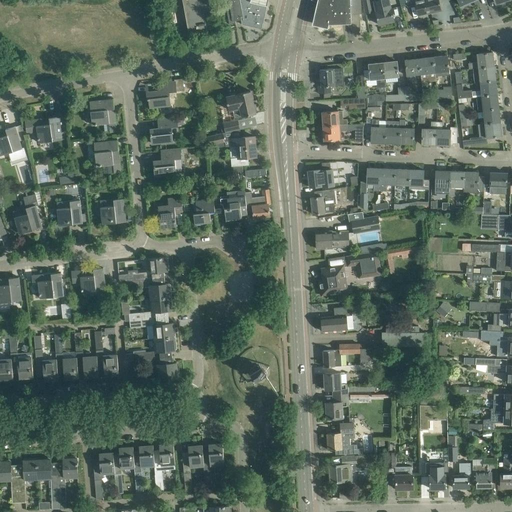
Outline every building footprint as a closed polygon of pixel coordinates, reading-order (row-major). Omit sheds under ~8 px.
[(183,0),(189,32),(213,27),(208,0),(183,0)] [(226,0),(230,22),(236,21),(233,18),(242,17),(243,22),(262,27),(268,3),(259,0),(226,0)] [(317,0),(312,24),(328,28),(329,24),(352,23),(351,14),(362,13),(360,0),(317,0)] [(369,0),(362,0),(363,2),(366,14),(373,12),(370,1),(369,0)] [(389,0),(378,0),(373,1),(379,24),(394,21),(389,0)] [(418,15),(430,13),(427,0),(401,0),(403,6),(407,5),(407,6),(416,4),(418,15)] [(427,0),(430,13),(441,10),(438,0),(427,0)] [(468,63),(469,69),(473,68),(494,66),(493,52),(477,53),(478,62),(468,63)] [(447,55),(433,57),(435,72),(449,71),(447,55)] [(419,58),(421,74),(422,80),(435,79),(435,72),(433,57),(419,58)] [(421,74),(419,58),(405,60),(407,75),(421,74)] [(397,61),(383,62),(385,78),(399,76),(397,61)] [(385,78),(383,62),(368,64),(370,79),(377,79),(378,88),(386,87),(385,78)] [(474,82),(480,82),(496,80),(494,66),(473,68),(474,82)] [(331,86),(335,85),(344,85),(343,68),(320,69),(321,80),(318,80),(319,93),(331,93),(331,86)] [(195,77),(174,79),(174,80),(174,81),(158,83),(158,90),(147,92),(148,99),(149,99),(150,107),(170,105),(169,92),(184,90),(183,85),(195,84),(195,77)] [(463,98),(469,97),(482,95),(497,94),(496,80),(480,82),(481,91),(473,92),(473,89),(468,90),(463,91),(462,84),(457,84),(458,98),(463,98)] [(367,98),(366,95),(365,86),(364,86),(358,87),(357,87),(358,98),(365,98),(367,98)] [(410,86),(404,87),(405,100),(424,99),(423,93),(415,93),(415,92),(410,92),(410,86)] [(394,100),(405,100),(404,87),(398,87),(398,94),(386,95),(386,100),(394,100)] [(424,99),(431,99),(430,89),(423,89),(423,93),(424,99)] [(229,96),(226,97),(229,110),(232,109),(234,117),(242,115),(242,116),(256,113),(255,111),(257,110),(256,103),(254,104),(251,91),(237,93),(238,94),(236,94),(236,92),(229,94),(229,96)] [(377,101),(386,100),(386,95),(386,93),(366,95),(367,98),(367,106),(377,105),(377,101)] [(497,94),(482,95),(483,109),(499,108),(497,94)] [(113,99),(90,101),(92,124),(104,123),(105,132),(116,131),(113,99)] [(419,103),(419,114),(425,114),(425,108),(433,108),(433,103),(419,103)] [(373,106),(367,106),(366,137),(371,137),(371,142),(385,143),(386,127),(378,127),(378,119),(373,119),(373,106)] [(483,109),(485,123),(500,122),(499,108),(483,109)] [(322,112),(323,126),(339,125),(338,111),(322,112)] [(472,118),(466,119),(465,111),(460,112),(461,126),(473,125),(472,118)] [(25,121),(26,132),(37,130),(39,142),(62,139),(59,116),(25,121)] [(178,125),(177,117),(158,119),(159,128),(151,129),(151,133),(151,135),(152,143),(173,141),(172,127),(178,127),(178,125)] [(386,120),(386,127),(385,143),(399,143),(400,119),(400,121),(386,120)] [(405,119),(400,119),(399,143),(414,144),(414,128),(405,128),(405,119)] [(221,126),(222,132),(240,129),(238,120),(223,123),(224,125),(221,126)] [(436,144),(437,121),(431,121),(431,128),(422,128),(422,144),(436,144)] [(457,127),(453,127),(450,127),(450,129),(442,129),(443,121),(437,121),(436,144),(450,145),(450,143),(457,143),(457,133),(457,127)] [(463,140),(463,146),(487,143),(487,137),(502,136),(500,122),(485,123),(477,124),(478,130),(485,129),(486,136),(469,138),(470,139),(463,140)] [(364,124),(339,125),(323,126),(324,140),(340,139),(339,131),(355,130),(355,142),(363,142),(364,124)] [(8,152),(11,159),(24,155),(22,148),(15,126),(0,130),(0,153),(0,155),(8,152)] [(223,134),(206,137),(208,145),(225,141),(223,134)] [(242,137),(229,138),(229,140),(230,146),(230,149),(231,158),(231,166),(232,172),(243,170),(242,165),(249,165),(248,157),(256,156),(255,136),(245,137),(242,137)] [(109,173),(121,172),(117,140),(94,142),(96,165),(108,164),(109,173)] [(181,158),(180,149),(161,151),(162,160),(153,161),(154,167),(155,175),(176,173),(175,159),(181,158)] [(330,162),(322,162),(323,170),(331,169),(330,162)] [(374,190),(381,191),(382,168),(367,167),(367,183),(374,183),(374,190)] [(396,168),(382,168),(381,191),(387,191),(387,184),(395,184),(396,168)] [(410,169),(396,168),(395,184),(409,185),(410,169)] [(246,177),(267,175),(266,169),(245,171),(246,177)] [(319,170),(308,171),(309,181),(308,181),(309,185),(310,185),(310,187),(321,186),(321,187),(334,185),(332,169),(331,169),(323,170),(319,170)] [(424,170),(410,169),(409,185),(423,185),(424,170)] [(450,186),(450,170),(436,170),(435,193),(449,194),(450,186)] [(464,171),(450,170),(450,186),(449,194),(449,196),(455,196),(455,186),(463,187),(464,171)] [(478,171),(464,171),(463,187),(463,192),(484,193),(484,176),(478,176),(478,171)] [(490,185),(490,193),(498,193),(506,194),(506,186),(507,173),(490,172),(490,182),(490,185)] [(246,197),(247,214),(248,215),(253,214),(254,219),(263,218),(263,216),(270,215),(268,204),(270,203),(268,189),(262,190),(263,198),(246,200),(246,197)] [(334,203),(336,203),(334,189),(315,191),(316,197),(311,198),(313,214),(324,213),(324,212),(335,211),(334,203)] [(238,191),(238,197),(228,198),(227,192),(220,193),(221,204),(224,203),(226,220),(242,219),(242,214),(247,214),(246,197),(245,191),(238,191)] [(39,205),(35,194),(23,197),(26,207),(13,211),(17,224),(20,233),(42,227),(36,206),(39,205)] [(183,214),(181,197),(168,198),(169,205),(158,206),(161,227),(176,225),(175,214),(183,214)] [(126,221),(123,198),(100,200),(103,224),(126,221)] [(82,223),(81,213),(80,199),(57,202),(59,225),(82,223)] [(210,212),(215,211),(214,201),(214,199),(196,201),(197,212),(194,213),(195,224),(211,222),(210,212)] [(491,201),(483,201),(483,213),(491,213),(491,201)] [(358,212),(352,213),(353,220),(352,220),(354,233),(380,229),(378,215),(363,218),(362,211),(358,212)] [(332,248),(350,247),(349,230),(316,231),(317,248),(332,248)] [(424,245),(387,252),(388,256),(386,257),(389,273),(395,272),(392,256),(402,254),(402,258),(408,257),(408,253),(425,250),(424,245)] [(359,278),(381,275),(381,272),(377,251),(353,255),(346,256),(347,263),(347,266),(348,266),(357,265),(359,275),(359,278)] [(511,251),(497,251),(496,270),(511,270),(511,251)] [(161,257),(159,257),(147,259),(148,271),(138,272),(139,280),(162,278),(165,277),(164,271),(168,270),(166,257),(161,257)] [(323,279),(319,280),(321,294),(323,295),(340,293),(339,289),(347,288),(346,282),(344,266),(344,265),(329,267),(321,268),(323,279)] [(103,267),(80,270),(71,271),(72,282),(81,281),(83,293),(106,291),(103,267)] [(32,275),(32,282),(39,281),(40,298),(64,295),(61,272),(32,275)] [(129,281),(128,273),(119,274),(119,282),(126,281),(129,281)] [(481,274),(468,273),(467,282),(491,283),(491,274),(482,274),(481,274)] [(0,302),(22,300),(19,277),(0,278),(0,302)] [(137,287),(149,285),(151,299),(170,297),(169,283),(165,283),(165,277),(162,278),(139,280),(136,280),(137,287)] [(495,281),(494,289),(501,289),(501,297),(511,297),(511,280),(507,281),(501,280),(500,280),(495,280),(495,281)] [(171,310),(170,297),(151,299),(152,311),(141,312),(142,319),(166,317),(169,317),(168,310),(171,310)] [(500,311),(500,303),(500,302),(470,301),(470,309),(486,310),(486,311),(500,311)] [(438,311),(445,316),(451,309),(444,303),(438,311)] [(353,328),(352,315),(352,306),(334,307),(335,316),(321,317),(322,331),(348,329),(348,328),(353,328)] [(511,308),(510,309),(510,314),(499,313),(499,325),(511,325),(511,308)] [(130,321),(130,327),(141,326),(147,326),(148,338),(155,338),(174,336),(173,323),(169,323),(169,317),(166,317),(142,319),(130,321)] [(426,333),(419,333),(419,326),(387,326),(387,332),(382,332),(382,345),(426,346),(426,333)] [(481,330),(481,337),(489,337),(488,345),(508,345),(508,354),(511,354),(511,336),(509,337),(503,337),(504,331),(481,330)] [(101,331),(94,331),(97,356),(98,369),(104,369),(105,375),(119,374),(118,364),(117,354),(103,355),(101,331)] [(16,333),(9,334),(11,358),(12,372),(13,372),(19,371),(19,378),(33,377),(33,367),(32,357),(31,352),(18,353),(16,333)] [(155,338),(157,351),(144,352),(133,353),(133,354),(126,354),(126,361),(134,360),(170,357),(172,356),(172,350),(175,349),(174,336),(155,338)] [(41,337),(34,338),(37,366),(37,376),(44,375),(44,380),(59,379),(58,372),(56,360),(43,361),(41,337)] [(341,353),(360,352),(359,343),(350,344),(340,344),(340,349),(323,350),(324,367),(341,366),(341,353)] [(82,350),(76,351),(76,358),(77,358),(78,371),(84,370),(85,377),(99,376),(98,369),(97,356),(83,357),(82,350)] [(62,352),(56,353),(56,360),(58,372),(64,372),(64,379),(79,378),(78,371),(77,358),(76,358),(63,359),(62,352)] [(173,377),(173,376),(178,376),(177,362),(173,362),(172,356),(170,357),(134,360),(134,367),(157,365),(159,378),(171,376),(171,377),(173,377)] [(475,357),(475,358),(475,364),(487,365),(487,372),(506,373),(506,382),(511,382),(511,364),(507,365),(507,359),(475,357)] [(0,379),(13,379),(13,372),(12,372),(11,358),(0,359),(0,379)] [(257,366),(252,372),(252,375),(259,380),(261,380),(267,374),(266,371),(260,366),(257,366)] [(348,387),(348,383),(341,384),(340,372),(324,373),(325,389),(333,389),(333,395),(348,394),(348,391),(376,390),(376,386),(348,387)] [(494,393),(493,407),(511,408),(511,393),(505,394),(494,393)] [(348,394),(333,395),(334,402),(326,402),(326,418),(343,417),(342,406),(349,405),(348,394)] [(447,406),(420,404),(420,428),(428,428),(428,419),(448,419),(447,406)] [(468,424),(468,431),(472,431),(495,430),(495,422),(504,423),(511,423),(511,408),(493,407),(493,408),(490,408),(490,419),(483,420),(483,424),(468,424)] [(357,453),(359,455),(362,454),(362,448),(357,448),(357,444),(355,445),(355,437),(350,437),(350,433),(354,432),(354,422),(340,423),(340,432),(327,433),(328,450),(335,449),(336,454),(344,454),(357,453)] [(160,451),(154,452),(154,465),(155,470),(162,470),(176,469),(174,453),(173,443),(159,444),(160,449),(160,451)] [(203,452),(204,465),(203,465),(205,490),(206,490),(212,489),(210,465),(224,464),(223,443),(208,444),(209,451),(203,452)] [(140,453),(134,453),(134,467),(135,472),(141,471),(141,466),(154,465),(154,452),(154,450),(153,445),(139,446),(140,451),(140,453)] [(189,451),(182,452),(183,462),(184,472),(190,471),(190,466),(203,465),(204,465),(203,452),(203,450),(202,445),(188,446),(189,451)] [(120,454),(114,455),(114,472),(116,493),(123,492),(121,468),(134,467),(134,453),(133,446),(119,447),(120,454)] [(448,446),(449,460),(457,460),(457,446),(448,446)] [(484,468),(473,468),(473,482),(476,482),(477,487),(492,487),(491,477),(491,475),(491,468),(496,468),(496,451),(491,452),(491,458),(483,458),(484,468)] [(100,458),(93,459),(95,479),(102,479),(101,474),(114,472),(114,455),(114,453),(113,452),(99,453),(100,458)] [(352,480),(351,470),(366,469),(365,455),(342,456),(342,464),(329,465),(330,482),(352,480)] [(64,464),(57,464),(59,501),(59,508),(66,508),(66,500),(65,477),(78,477),(77,464),(78,464),(78,462),(77,462),(77,457),(63,458),(64,464)] [(59,508),(59,501),(57,464),(51,464),(51,458),(37,459),(38,479),(51,478),(51,480),(49,480),(49,487),(51,487),(52,508),(59,508)] [(511,458),(511,459),(505,459),(505,473),(500,473),(501,486),(511,486),(511,458)] [(24,465),(18,466),(19,503),(26,502),(25,479),(38,479),(37,459),(24,460),(24,465)] [(12,503),(13,503),(19,503),(18,466),(11,466),(11,460),(0,460),(0,480),(11,480),(12,503)] [(448,462),(426,462),(426,476),(430,476),(430,488),(445,488),(445,475),(448,475),(448,462)] [(469,487),(469,477),(469,474),(469,475),(468,464),(462,464),(462,475),(453,475),(453,487),(469,487)] [(396,489),(413,488),(412,474),(412,466),(395,467),(396,489)]
